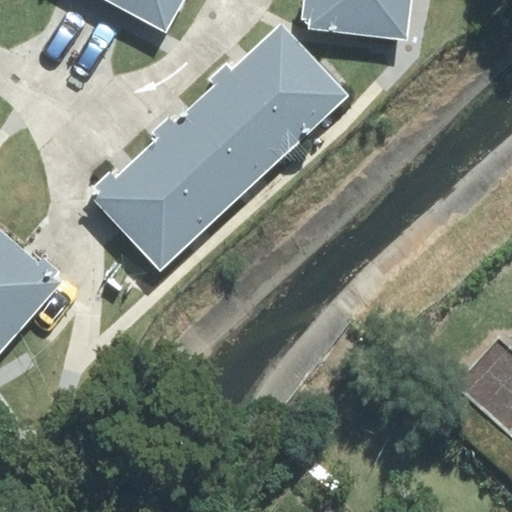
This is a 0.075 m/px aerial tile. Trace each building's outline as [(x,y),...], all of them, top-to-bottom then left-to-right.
[(115,0),(173,31),(189,0),(115,0)] [(417,0),(323,0),(321,23),(414,33),(417,0)] [(353,93),(287,23),(106,192),(173,262),(353,93)] [(0,210),(0,354),(71,270),(0,210)] [(511,320),(462,373),(511,420),(511,320)]
